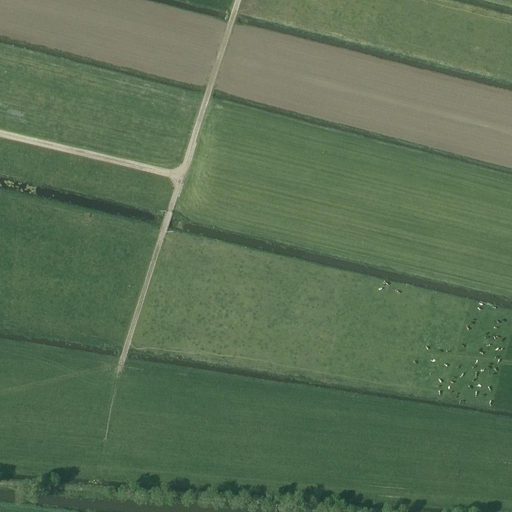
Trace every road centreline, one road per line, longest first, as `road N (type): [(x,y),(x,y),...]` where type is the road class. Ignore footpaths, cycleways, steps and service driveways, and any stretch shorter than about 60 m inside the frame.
road 1 (track): [(0,134),(180,176),(238,0)]
road 2 (track): [(180,176),(121,366)]
